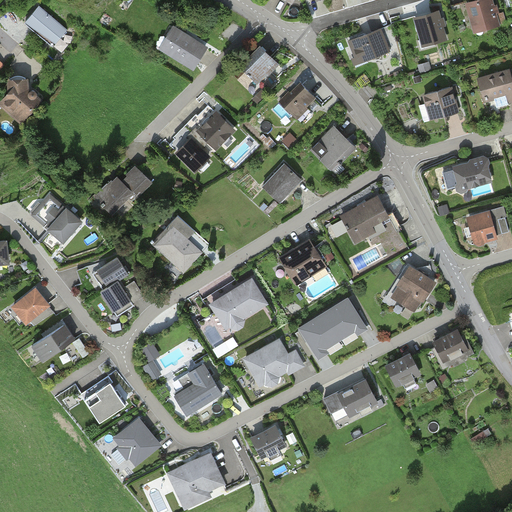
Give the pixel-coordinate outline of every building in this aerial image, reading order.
[(495,0),(478,0),(463,5),(473,37),(504,27),(495,0)] [(39,7),(26,24),(55,47),(68,30),(39,7)] [(442,9),(413,18),(423,51),(452,42),(442,9)] [(209,48),(173,27),(160,50),(195,71),(209,48)] [(380,28),(350,40),(359,62),(389,50),(380,28)] [(265,52),(244,74),(257,87),(278,65),(265,52)] [(511,70),(480,81),(489,112),(511,104),(511,70)] [(0,99),(0,109),(15,125),(46,95),(26,75),(0,99)] [(463,82),(427,93),(437,125),(473,114),(463,82)] [(277,104),(294,121),(315,100),(297,83),(277,104)] [(217,111),(197,131),(217,150),(237,130),(217,111)] [(310,149),(330,169),(355,143),(335,124),(310,149)] [(191,135),(174,152),(201,177),(217,161),(191,135)] [(485,157),(452,168),(460,194),(494,183),(485,157)] [(285,162),(263,185),(283,204),(305,181),(285,162)] [(140,167),(129,178),(144,192),(155,181),(140,167)] [(113,178),(96,195),(112,210),(128,193),(113,178)] [(376,194),(340,217),(359,246),(395,224),(376,194)] [(84,222),(52,195),(32,220),(64,246),(84,222)] [(493,212),(470,219),(479,246),(501,239),(493,212)] [(177,214),(152,240),(188,275),(213,249),(177,214)] [(312,238),(279,258),(297,286),(329,266),(312,238)] [(10,240),(0,240),(0,265),(11,265),(10,240)] [(118,258),(97,270),(107,286),(128,274),(118,258)] [(436,281),(410,266),(391,298),(416,314),(436,281)] [(250,278),(208,304),(225,333),(268,306),(250,278)] [(117,282),(101,293),(113,312),(130,301),(117,282)] [(32,287),(12,304),(29,323),(49,305),(32,287)] [(367,326),(348,296),(301,324),(320,355),(367,326)] [(61,325),(30,346),(39,360),(70,339),(61,325)] [(458,329),(434,341),(446,365),(470,353),(458,329)] [(214,348),(219,356),(239,344),(234,336),(214,348)] [(281,338),(242,357),(257,388),(306,364),(298,348),(288,353),(281,338)] [(410,351),(387,363),(397,382),(420,370),(410,351)] [(154,360),(144,367),(153,380),(163,374),(154,360)] [(187,415),(222,393),(203,364),(187,374),(193,384),(175,396),(187,415)] [(367,376),(327,395),(333,408),(346,402),(352,413),(379,400),(367,376)] [(126,399),(110,377),(85,395),(101,417),(126,399)] [(139,419),(111,439),(134,470),(162,450),(139,419)] [(278,424),(252,437),(263,459),(289,446),(278,424)] [(207,452),(164,474),(183,511),(189,511),(228,493),(207,452)]
